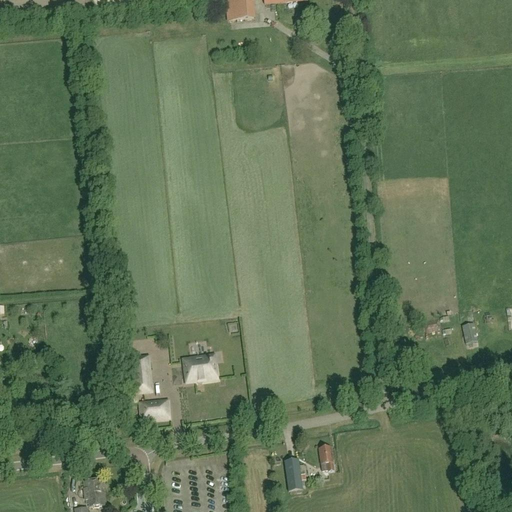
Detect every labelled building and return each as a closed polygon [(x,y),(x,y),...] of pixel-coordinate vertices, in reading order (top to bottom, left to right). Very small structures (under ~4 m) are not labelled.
[(226,0),(229,22),(254,20),(252,0),(226,0)] [(439,332),(438,321),(424,322),(425,333),(439,332)] [(474,325),(462,328),(466,346),(478,343),(474,325)] [(216,355),(182,360),(185,387),(219,382),(216,355)] [(151,371),(150,357),(131,359),(132,373),(151,371)] [(169,402),(138,404),(140,424),(171,421),(169,402)] [(328,473),(334,473),(331,449),(320,450),(322,473),(328,472),(328,473)] [(288,494),(304,492),(299,461),(284,463),(288,494)] [(90,509),(106,507),(103,481),(84,484),(87,506),(89,505),(90,509)]
